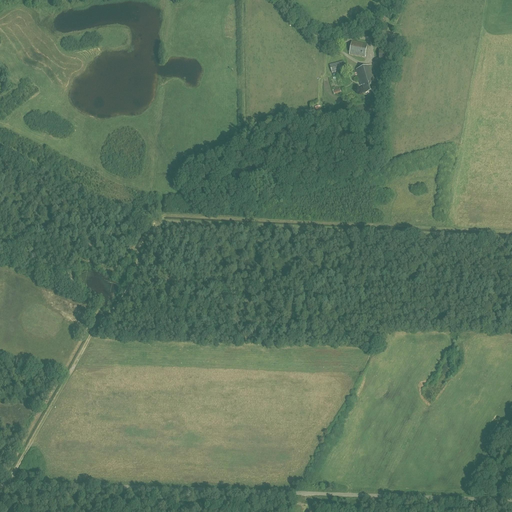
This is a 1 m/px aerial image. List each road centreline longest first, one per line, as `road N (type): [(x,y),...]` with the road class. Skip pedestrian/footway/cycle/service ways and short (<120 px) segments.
road 1 (track): [(9,482),(161,221),(511,239)]
road 2 (unclassified): [(511,501),(0,482)]
